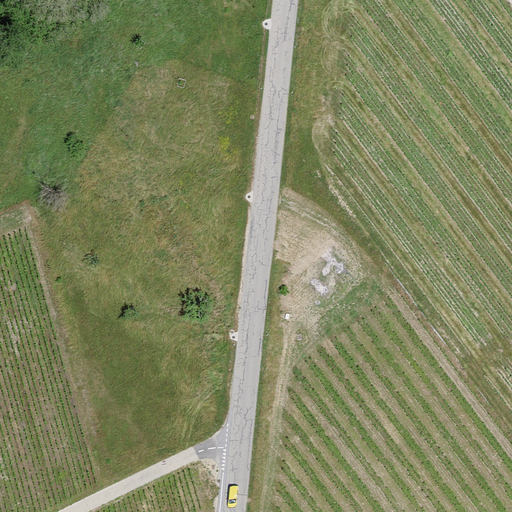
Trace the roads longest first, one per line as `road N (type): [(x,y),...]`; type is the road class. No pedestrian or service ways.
road 1 (tertiary): [(232,511),(286,0)]
road 2 (track): [(65,511),(239,429)]
